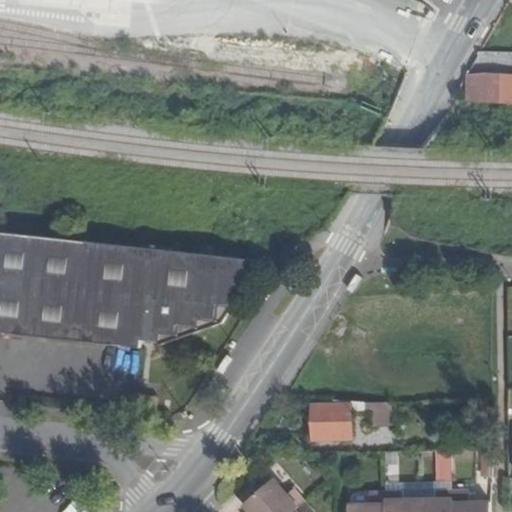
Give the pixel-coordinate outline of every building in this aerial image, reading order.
[(511,74),(490,73),(489,101),(510,102),(511,74)] [(261,260),(0,231),(0,332),(142,348),(142,340),(158,342),(158,347),(223,323),(235,304),(234,304),(261,260)] [(335,406),(314,406),(315,439),(353,438),(352,412),(374,412),(375,427),(392,426),(391,402),(365,403),(335,400),(335,406)] [(439,480),(455,480),(454,451),(437,452),(439,480)] [(289,495),(274,479),(244,506),(249,511),(293,511),(306,502),(295,490),(289,495)] [(437,499),(420,499),(420,511),(454,511),(454,491),(437,492),(437,499)] [(470,491),(454,491),(454,511),(491,511),(492,502),(470,503),(470,491)] [(371,505),(349,505),(349,511),(387,511),(387,493),(371,493),(371,505)] [(404,493),(387,493),(387,511),(420,511),(420,499),(404,500),(404,493)] [(314,511),(306,502),(293,511),(314,511)]
